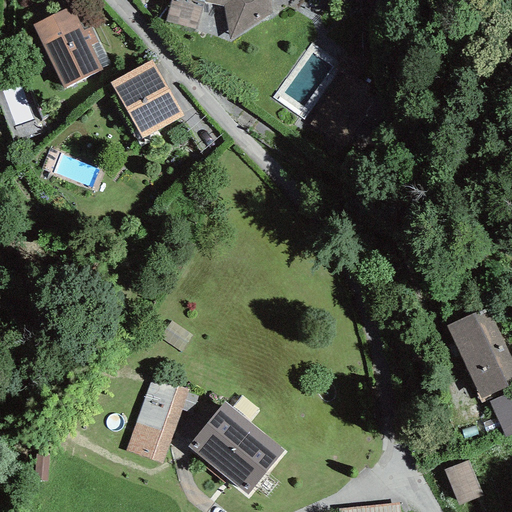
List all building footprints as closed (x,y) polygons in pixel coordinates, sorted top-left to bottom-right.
[(150,0),(176,4),(172,32),(191,35),(195,8),(219,12),(227,40),(262,19),(272,0),(150,0)] [(93,77),(66,19),(30,36),(57,94),(93,77)] [(352,66),(311,129),(342,148),(383,86),(352,66)] [(175,120),(146,70),(106,93),(135,143),(175,120)] [(511,359),(487,307),(447,326),(479,396),(511,380),(511,359)] [(150,385),(125,454),(156,466),(181,396),(150,385)] [(511,390),(490,400),(505,434),(511,430),(511,390)] [(275,458),(218,414),(187,454),(244,498),(275,458)] [(468,462),(445,470),(457,504),(480,495),(468,462)]
